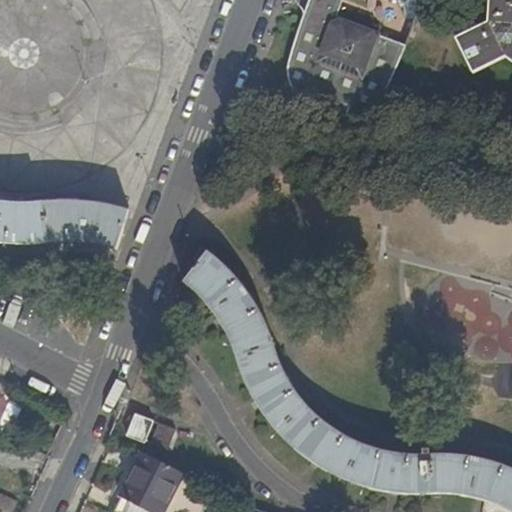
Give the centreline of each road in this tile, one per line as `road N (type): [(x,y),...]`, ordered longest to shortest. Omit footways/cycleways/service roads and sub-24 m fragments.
road 1 (residential): [(133,320),(253,0)]
road 2 (residential): [(318,511),(282,491),(245,453),(164,338),(133,320)]
road 3 (residential): [(108,384),(52,511)]
